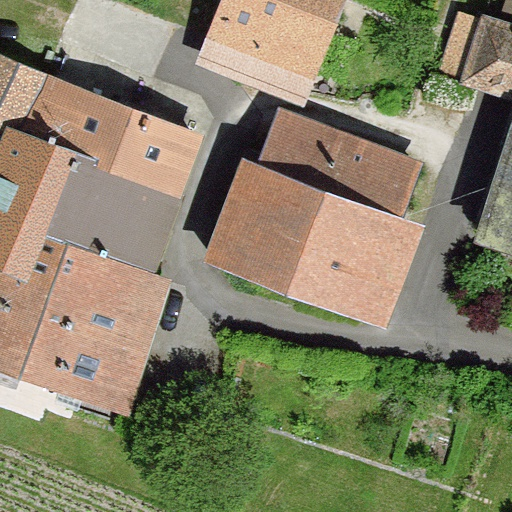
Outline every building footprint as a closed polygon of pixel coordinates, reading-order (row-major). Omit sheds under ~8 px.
[(223,0),(207,43),(303,79),(333,0),(223,0)] [(511,22),(484,14),(465,74),(511,88),(511,22)] [(19,125),(41,70),(0,53),(0,117),(5,120),(19,125)] [(65,142),(176,184),(197,130),(41,70),(19,125),(65,142)] [(419,158),(281,105),(259,161),(249,157),(211,256),(378,320),(418,217),(399,209),(419,158)] [(0,259),(16,266),(34,222),(65,142),(19,125),(5,120),(0,133),(0,259)] [(511,139),(485,221),(511,230),(511,139)] [(65,142),(34,222),(147,268),(176,184),(65,142)] [(0,259),(0,365),(123,407),(166,275),(147,268),(34,222),(16,266),(0,259)]
